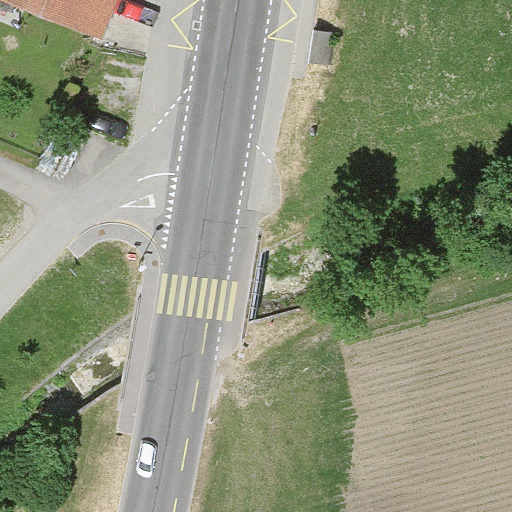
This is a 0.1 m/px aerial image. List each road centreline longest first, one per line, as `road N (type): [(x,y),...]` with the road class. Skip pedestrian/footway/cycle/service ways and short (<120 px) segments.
road 1 (secondary): [(208,174),(150,511)]
road 2 (residential): [(0,292),(46,237),(103,194),(152,176),(208,174)]
road 3 (secondary): [(237,0),(208,174)]
